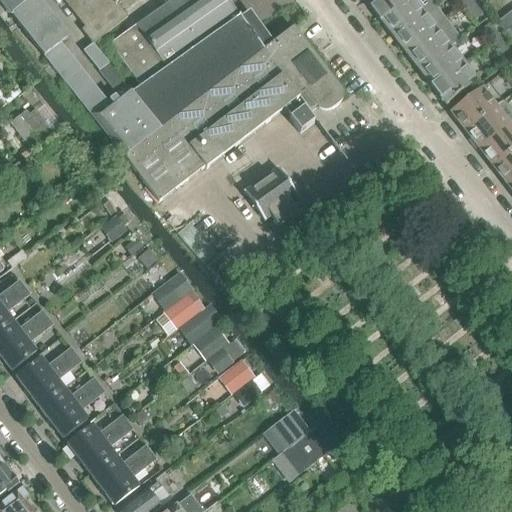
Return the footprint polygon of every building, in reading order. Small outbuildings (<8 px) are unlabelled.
[(59,46),(67,39),(36,0),(0,0),(0,6),(41,59),(59,46)] [(59,0),(83,30),(80,33),(91,46),(102,39),(126,20),(116,9),(127,0),(59,0)] [(174,0),(108,47),(139,89),(131,96),(160,132),(263,53),(239,19),(240,18),(239,17),(238,17),(225,0),(174,0)] [(379,22),(408,0),(370,0),(368,2),(373,9),(370,11),(379,22)] [(395,37),(433,9),(426,0),(408,0),(379,22),(387,33),(390,31),(395,37)] [(457,0),(466,11),(473,5),(468,0),(457,0)] [(475,22),(482,17),(473,5),(466,11),(475,22)] [(406,56),(446,26),(433,9),(395,37),(399,43),(397,45),(406,56)] [(511,11),(495,25),(503,35),(511,28),(511,11)] [(451,48),(459,42),(446,26),(406,56),(414,67),(416,65),(422,71),(452,49),(451,48)] [(492,46),(499,40),(488,26),(481,32),(492,46)] [(511,28),(503,35),(504,37),(511,47),(511,46),(511,28)] [(205,172),(297,101),(304,110),(303,112),(302,111),(288,122),(299,136),(313,125),(306,116),(308,115),(308,116),(316,110),(319,112),(323,113),(327,113),(331,112),(341,104),(342,100),(342,96),(340,92),(293,30),(263,53),(160,132),(123,160),(157,205),(203,170),(205,172)] [(501,57),(508,51),(499,40),(492,46),(501,57)] [(160,132),(131,96),(91,46),(82,54),(115,97),(105,105),(59,46),(41,59),(89,117),(123,160),(160,132)] [(432,90),(465,66),(452,49),(422,71),(426,77),(423,79),(432,90)] [(448,106),(478,83),(465,66),(432,90),(440,101),(443,99),(448,106)] [(0,86),(0,101),(4,107),(19,95),(15,90),(8,96),(0,86)] [(503,105),(502,105),(487,86),(451,114),(466,134),(503,105)] [(480,152),(511,127),(511,117),(503,105),(466,134),(480,152)] [(24,114),(9,126),(32,154),(59,132),(56,128),(41,110),(29,119),(25,114),(24,114)] [(494,170),(511,155),(511,127),(480,152),(494,170)] [(0,177),(0,178),(22,161),(17,155),(0,167),(0,177)] [(511,185),(511,155),(494,170),(508,188),(511,185)] [(297,200),(298,200),(277,170),(276,171),(277,172),(245,195),(244,194),(243,194),(264,224),(265,223),(264,222),(270,218),(277,228),(298,214),(291,203),(296,199),(297,200)] [(117,205),(113,207),(109,202),(102,207),(110,217),(120,210),(117,205)] [(124,228),(129,224),(123,216),(117,220),(116,218),(100,230),(111,245),(127,233),(124,228)] [(132,258),(121,267),(125,271),(138,261),(146,270),(156,262),(148,253),(144,256),(140,252),(142,250),(135,242),(125,249),(132,258)] [(13,269),(26,259),(22,253),(8,263),(13,269)] [(182,300),(186,297),(192,292),(179,275),(151,296),(165,314),(182,300)] [(0,307),(22,291),(17,284),(0,297),(0,307)] [(5,315),(28,298),(22,291),(0,307),(0,333),(12,324),(5,315)] [(186,297),(182,300),(165,314),(163,315),(176,332),(177,331),(200,314),(186,297)] [(210,306),(200,314),(177,331),(191,348),(192,347),(213,331),(210,328),(221,320),(210,306)] [(0,357),(46,322),(41,315),(18,332),(12,324),(0,333),(0,357)] [(28,346),(51,328),(46,322),(0,357),(0,359),(11,374),(36,355),(28,346)] [(216,329),(213,331),(192,347),(205,364),(207,363),(229,346),(216,329)] [(233,343),(229,346),(207,363),(218,377),(234,365),(233,364),(243,356),(242,354),(246,350),(240,343),(236,347),(233,343)] [(26,395),(74,358),(69,352),(46,369),(40,360),(15,380),(26,395)] [(57,382),(79,365),(74,358),(26,395),(38,410),(63,391),(57,382)] [(233,396),(251,382),(255,379),(241,362),(218,381),(231,398),(233,396)] [(183,382),(189,377),(180,364),(173,369),(183,382)] [(188,379),(180,385),(188,395),(196,390),(188,379)] [(50,425),(97,389),(92,381),(69,399),(63,391),(38,410),(50,425)] [(262,395),(251,382),(233,396),(243,410),(262,395)] [(80,413),(102,395),(97,389),(50,425),(62,441),(87,421),(80,413)] [(265,413),(280,402),(272,392),(258,403),(265,413)] [(216,413),(222,421),(228,416),(222,408),(216,413)] [(139,427),(149,420),(142,412),(133,419),(139,427)] [(285,452),(310,433),(293,412),(269,431),(285,452)] [(78,462),(126,425),(121,419),(98,436),(91,427),(66,446),(78,462)] [(108,450),(131,432),(126,425),(78,462),(90,477),(115,458),(108,450)] [(314,429),(310,433),(285,452),(271,463),(288,486),(332,452),(314,429)] [(101,492),(149,455),(144,449),(121,467),(115,458),(90,477),(101,492)] [(132,479),(154,462),(149,455),(101,492),(113,507),(138,488),(132,479)] [(0,470),(0,498),(16,486),(11,478),(9,479),(2,469),(0,470)] [(157,511),(171,502),(157,484),(120,511),(157,511)] [(354,497),(353,496),(348,490),(343,493),(344,495),(334,503),(338,508),(348,501),(348,502),(354,497)] [(26,501),(27,500),(21,493),(0,508),(0,511),(32,511),(34,511),(26,501)] [(199,511),(189,498),(169,511),(199,511)]
